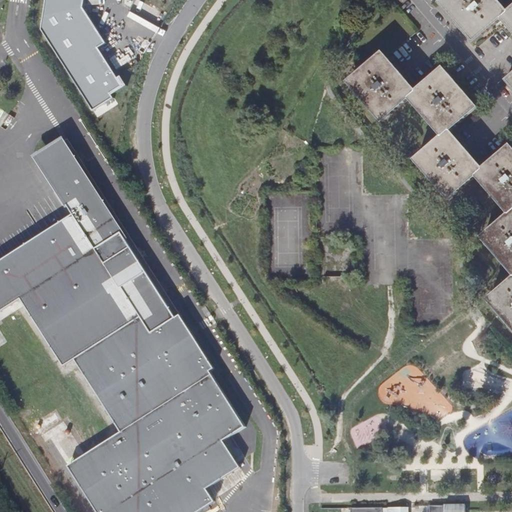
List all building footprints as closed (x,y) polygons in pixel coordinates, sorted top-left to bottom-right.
[(47,0),(43,30),(94,113),(115,100),(112,95),(127,86),(121,77),(119,78),(100,48),(107,44),(84,8),(85,0),(47,0)] [(446,0),(442,3),(450,13),(459,23),(468,33),(476,42),(503,19),(511,29),(511,77),(508,81),(511,84),(511,10),(510,13),(499,0),(446,0)] [(401,72),(384,53),(350,82),(383,121),(410,98),(444,137),(416,160),(450,199),(478,176),(511,215),(484,238),(511,269),(511,281),(490,300),(511,325),(511,146),(484,170),(469,152),(451,131),(478,107),(462,88),(445,68),(418,91),(401,72)] [(38,158),(40,162),(66,145),(177,318),(181,315),(69,139),(38,158)] [(75,217),(0,263),(0,312),(1,314),(22,299),(65,366),(71,362),(140,316),(152,334),(177,318),(66,145),(40,162),(75,217)] [(211,372),(177,318),(152,334),(140,316),(71,362),(118,435),(70,464),(99,511),(199,511),(218,500),(209,488),(237,470),(220,445),(243,431),(207,374),(211,372)]
